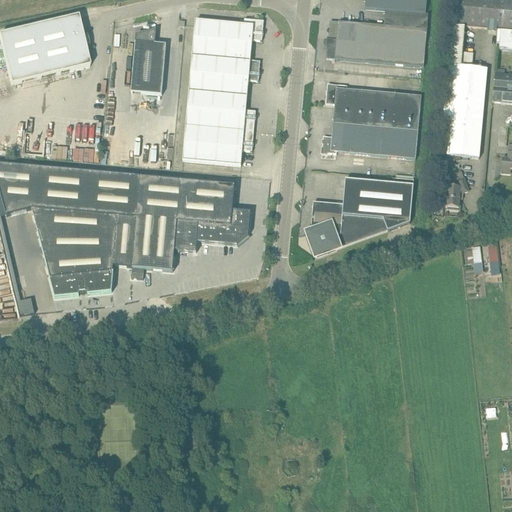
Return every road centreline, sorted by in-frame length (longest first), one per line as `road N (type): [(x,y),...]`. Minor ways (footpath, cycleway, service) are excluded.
road 1 (unclassified): [(279,297),(303,4)]
road 2 (unclassified): [(0,342),(153,326),(279,297)]
road 3 (unclassified): [(279,297),(511,215)]
